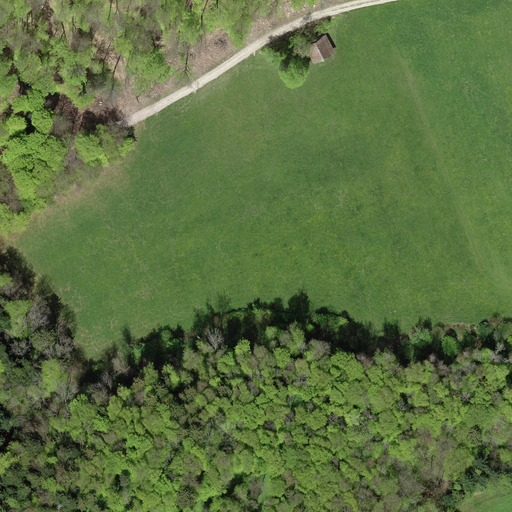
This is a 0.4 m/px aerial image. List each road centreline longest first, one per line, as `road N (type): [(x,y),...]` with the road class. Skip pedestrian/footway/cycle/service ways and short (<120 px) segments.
road 1 (track): [(0,178),(175,100),(277,30),(388,0)]
road 2 (track): [(511,445),(399,369),(390,337)]
